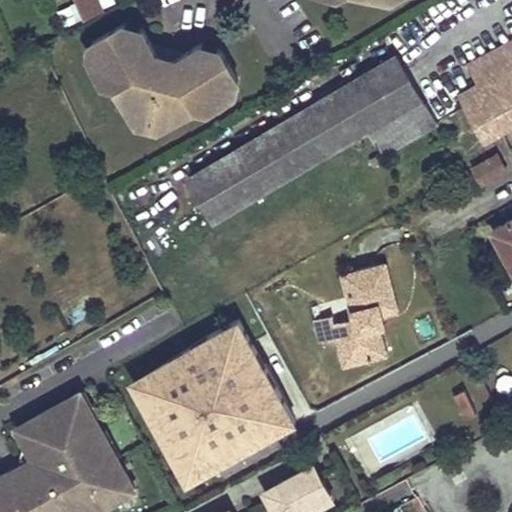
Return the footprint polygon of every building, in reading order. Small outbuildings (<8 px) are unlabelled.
[(103,10),(99,0),(76,0),(84,20),(103,10)] [(125,22),(93,41),(102,56),(94,61),(105,80),(114,75),(140,120),(152,113),(159,125),(178,114),(175,110),(188,102),(191,107),(205,99),(209,107),(229,95),(225,87),(239,79),(222,48),(207,57),(199,45),(190,51),(182,55),(155,48),(151,41),(145,31),(134,38),(125,22)] [(134,38),(145,31),(144,28),(125,22),(134,38)] [(511,40),(472,63),(481,82),(463,92),(486,139),(511,124),(511,40)] [(102,56),(93,41),(90,53),(94,61),(102,56)] [(151,41),(155,48),(182,55),(190,51),(151,41)] [(207,57),(222,48),(203,43),(199,45),(207,57)] [(440,123),(399,52),(269,130),(294,173),(372,127),(388,154),(440,123)] [(225,87),(229,95),(237,91),(239,79),(225,87)] [(188,102),(175,110),(178,114),(191,107),(188,102)] [(152,113),(140,120),(159,125),(152,113)] [(294,173),(269,130),(191,176),(216,219),(294,173)] [(509,169),(500,152),(476,164),(487,181),(509,169)] [(511,218),(494,228),(511,260),(511,218)] [(387,261),(343,272),(355,315),(336,319),(333,312),(316,316),(322,338),(339,334),(346,362),(388,351),(381,323),(376,325),(373,313),(383,311),(398,308),(387,261)] [(383,311),(373,313),(376,325),(381,323),(386,322),(383,311)] [(210,333),(136,381),(186,475),(249,442),(250,444),(296,420),(242,316),(210,333)] [(468,386),(459,391),(470,413),(480,408),(468,386)] [(134,482),(84,391),(46,412),(49,416),(22,430),(30,445),(34,442),(38,449),(33,469),(26,473),(23,468),(10,475),(9,472),(0,477),(0,511),(73,511),(95,500),(100,509),(115,501),(111,494),(134,482)] [(33,469),(38,449),(34,442),(30,445),(23,468),(26,473),(33,469)] [(319,473),(313,476),(308,468),(280,483),(285,492),(271,499),(278,511),(285,511),(299,505),(303,511),(331,496),(319,473)] [(115,501),(138,489),(134,482),(111,494),(115,501)] [(280,483),(266,490),(271,499),(285,492),(280,483)] [(73,511),(94,511),(100,509),(95,500),(73,511)]
